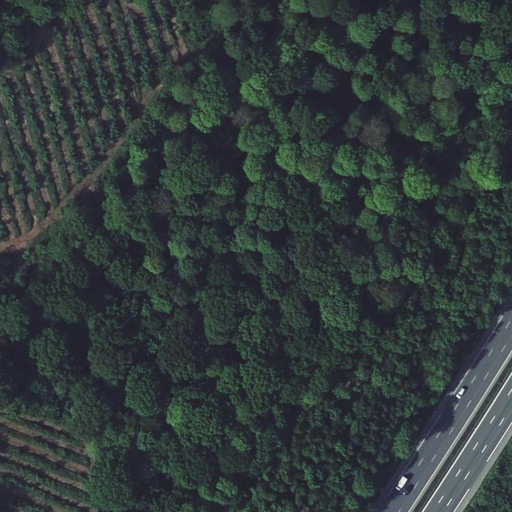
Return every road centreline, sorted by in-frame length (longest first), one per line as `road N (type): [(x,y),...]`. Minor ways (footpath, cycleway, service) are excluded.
road 1 (motorway): [(511,327),(392,511)]
road 2 (motorway): [(437,511),(511,397)]
